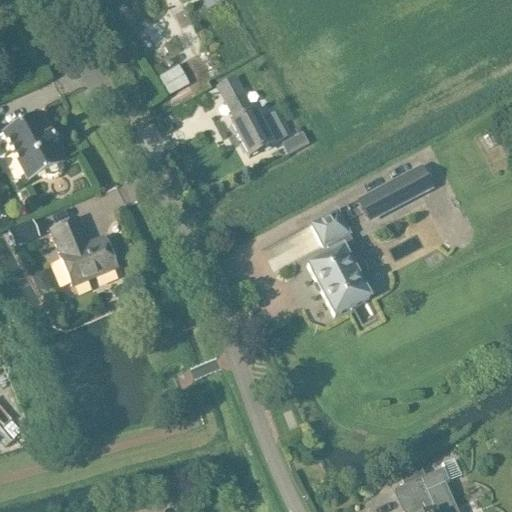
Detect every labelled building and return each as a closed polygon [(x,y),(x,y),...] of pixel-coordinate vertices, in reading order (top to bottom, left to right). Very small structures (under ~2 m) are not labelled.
[(220,4),(217,0),(199,0),(206,11),(220,4)] [(155,80),(171,107),(192,95),(177,68),(155,80)] [(259,129),(251,115),(249,116),(240,98),(221,108),(231,126),(228,128),(246,163),(270,150),(284,142),(273,122),(259,129)] [(63,164),(38,116),(1,136),(26,184),(41,176),(45,179),(51,179),(55,177),(58,172),(58,167),(63,164)] [(284,159),(303,150),(298,140),(279,149),(284,159)] [(420,170),(356,203),(365,221),(429,187),(420,170)] [(327,256),(303,269),(332,322),(370,301),(361,284),(363,283),(365,280),(366,275),(364,270),(362,267),(358,265),(353,264),(351,265),(343,251),(352,246),(348,238),(350,237),(336,211),(306,227),(320,252),(324,250),(327,256)] [(114,270),(102,242),(85,249),(75,223),(50,233),(61,259),(58,261),(70,289),(114,270)] [(30,225),(6,236),(13,252),(37,241),(30,225)] [(443,467),(444,471),(425,479),(420,469),(399,478),(403,489),(393,493),(401,511),(456,511),(445,485),(462,478),(455,462),(443,467)]
